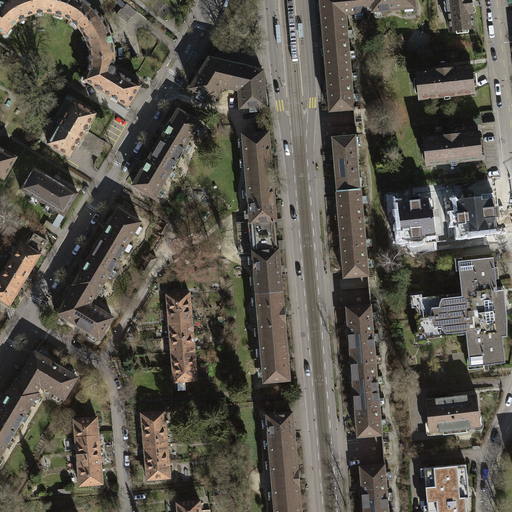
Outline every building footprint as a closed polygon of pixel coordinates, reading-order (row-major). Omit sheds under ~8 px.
[(5,0),(2,2),(17,22),(23,19),(29,16),(35,14),(45,13),(45,1),(53,1),(52,0),(5,0)] [(45,1),(45,13),(53,14),(61,16),(67,19),(73,23),(77,27),(81,31),(84,35),(94,29),(90,23),(100,15),(95,9),(89,4),(84,0),(83,0),(52,0),(53,1),(45,1)] [(372,12),(370,0),(319,0),(322,25),(346,23),(346,14),(372,12)] [(415,8),(414,0),(370,0),(372,12),(415,8)] [(445,0),(449,32),(474,29),(471,0),(445,0)] [(17,22),(2,2),(0,2),(0,31),(6,35),(9,32),(12,27),(17,22)] [(126,2),(116,14),(127,23),(137,12),(126,2)] [(94,29),(84,35),(86,41),(88,45),(89,51),(90,55),(90,60),(89,63),(114,67),(114,59),(114,52),(113,44),(111,36),(108,29),(105,23),(102,18),(100,15),(90,23),(94,29)] [(346,23),(322,25),(325,68),(350,66),(346,23)] [(230,88),(236,64),(209,58),(191,88),(213,101),(222,86),(230,88)] [(114,67),(89,63),(88,69),(86,75),(84,80),(128,107),(140,86),(115,71),(114,67)] [(236,64),(230,88),(239,90),(240,108),(265,106),(263,71),(236,64)] [(350,66),(325,68),(329,112),(354,110),(350,66)] [(416,72),(419,99),(475,93),(472,66),(416,72)] [(86,130),(96,113),(74,100),(48,143),(70,156),(78,144),(86,130)] [(199,122),(178,110),(155,147),(177,160),(199,122)] [(107,143),(86,130),(78,144),(99,156),(107,143)] [(269,132),(243,134),(247,178),(272,176),(269,132)] [(423,137),(426,165),(482,159),(479,132),(423,137)] [(357,134),(332,136),(336,190),(362,188),(357,134)] [(18,156),(0,146),(0,176),(5,179),(18,156)] [(177,160),(155,147),(132,185),(154,198),(177,160)] [(77,193),(34,167),(20,189),(63,215),(77,193)] [(272,176),(247,178),(250,222),(275,220),(272,176)] [(362,188),(336,190),(340,234),(365,232),(362,188)] [(455,200),(460,237),(497,232),(493,198),(483,199),(483,197),(455,200)] [(395,202),(399,239),(436,235),(433,208),(431,208),(429,198),(395,202)] [(96,246),(118,259),(140,222),(119,209),(96,246)] [(275,220),(250,222),(236,223),(238,252),(253,251),(278,249),(275,220)] [(365,232),(340,234),(344,277),(369,275),(365,232)] [(20,242),(12,255),(33,266),(47,240),(35,234),(28,247),(20,242)] [(118,259),(96,246),(74,283),(75,284),(94,295),(95,296),(118,259)] [(278,249),(253,251),(257,294),(281,292),(278,249)] [(159,258),(151,254),(140,272),(147,277),(159,258)] [(12,255),(5,267),(25,279),(33,266),(12,255)] [(459,262),(462,293),(422,297),(416,306),(418,331),(426,337),(467,333),(470,365),(504,362),(501,330),(507,329),(507,314),(505,299),(503,289),(496,290),(493,258),(459,262)] [(5,267),(0,276),(0,280),(18,291),(25,279),(5,267)] [(0,280),(0,298),(10,304),(18,291),(0,280)] [(94,295),(75,284),(58,313),(100,338),(113,317),(89,303),(94,295)] [(190,292),(166,294),(167,309),(191,307),(190,292)] [(281,292),(257,294),(260,338),(285,335),(281,292)] [(371,305),(346,307),(349,350),(375,348),(371,305)] [(191,307),(167,309),(168,323),(192,321),(191,307)] [(192,321),(168,323),(170,338),(193,336),(192,321)] [(285,335),(260,338),(264,381),(289,379),(285,335)] [(193,336),(170,338),(171,353),(194,351),(193,336)] [(375,348),(349,350),(353,393),(378,391),(375,348)] [(17,381),(36,392),(41,384),(63,398),(76,376),(35,351),(17,381)] [(194,351),(171,353),(172,367),(196,365),(194,351)] [(196,365),(172,367),(173,382),(197,380),(196,365)] [(0,406),(0,420),(15,429),(37,393),(36,392),(17,381),(16,380),(0,406)] [(378,391),(353,393),(357,436),(382,434),(378,391)] [(426,399),(429,431),(443,430),(444,433),(480,429),(476,394),(426,399)] [(165,411),(142,413),(143,429),(166,427),(165,411)] [(292,412),(267,414),(271,457),(296,455),(292,412)] [(76,418),(73,418),(75,435),(98,433),(97,417),(85,418),(82,415),(78,415),(76,418)] [(0,454),(15,429),(0,420),(0,454)] [(166,427),(143,429),(144,446),(167,444),(166,427)] [(98,433),(75,435),(76,452),(99,450),(98,433)] [(167,444),(144,446),(145,462),(169,460),(167,444)] [(99,450),(76,452),(78,468),(101,466),(99,450)] [(296,455),(271,457),(274,500),(299,498),(296,455)] [(169,460),(145,462),(147,479),(149,479),(152,482),(157,482),(159,478),(170,477),(169,460)] [(363,509),(388,507),(385,463),(360,465),(363,509)] [(464,511),(462,483),(466,483),(464,464),(422,467),(425,511),(464,511)] [(101,466),(78,468),(79,485),(92,484),(95,486),(100,486),(102,483),(101,466)] [(300,511),(299,498),(274,500),(275,511),(300,511)] [(201,511),(200,500),(177,502),(178,511),(201,511)]
